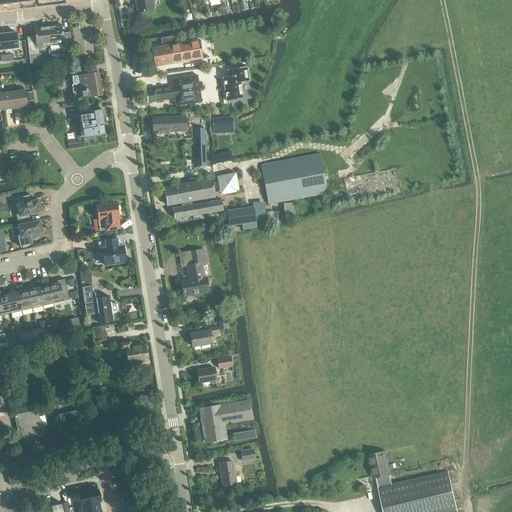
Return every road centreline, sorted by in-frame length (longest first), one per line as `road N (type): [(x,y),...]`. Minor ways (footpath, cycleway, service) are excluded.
road 1 (track): [(471,511),(479,190),(441,0)]
road 2 (tertiary): [(170,445),(128,152)]
road 3 (tertiary): [(128,152),(102,4)]
road 4 (residential): [(0,268),(56,253),(63,244),(58,200),(79,182)]
